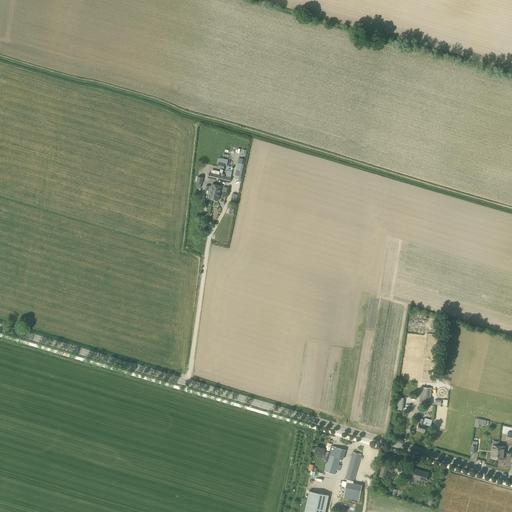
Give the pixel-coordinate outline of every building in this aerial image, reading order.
[(227,167),(228,160),(220,158),(217,168),(224,169),(224,166),(227,167)] [(245,159),(238,158),(235,176),(236,177),(236,178),(241,179),(245,159)] [(219,175),(218,180),(230,183),(231,178),(231,177),(232,171),(227,170),(226,176),(223,176),(223,174),(221,174),(221,175),(219,175)] [(213,200),(217,185),(212,184),(211,187),(206,185),(205,190),(210,191),(208,198),(213,200)] [(217,185),(213,200),(218,201),(221,186),(217,185)] [(430,406),(431,388),(421,387),(419,405),(425,406),(428,406),(430,406)] [(432,420),(425,418),(424,420),(421,419),(420,423),(419,423),(417,429),(425,432),(427,425),(430,426),(432,420)] [(487,420),(475,418),(474,427),(480,428),(480,425),(485,426),(486,425),(488,425),(489,422),(487,421),(487,420)] [(343,459),(345,450),(332,446),(330,453),(324,451),(325,449),(316,447),(314,453),(318,454),(317,457),(322,458),(322,457),(325,458),(325,461),(328,461),(325,471),(334,474),(339,458),(343,459)] [(354,481),(361,455),(353,452),(345,479),(354,481)] [(382,463),(380,475),(386,477),(388,464),(382,463)] [(427,481),(429,473),(411,468),(408,476),(406,482),(411,484),(413,479),(420,481),(420,479),(427,481)] [(359,501),(362,485),(342,481),(341,486),(345,487),(343,498),(359,501)] [(324,511),(329,495),(309,491),(304,511),(324,511)]
